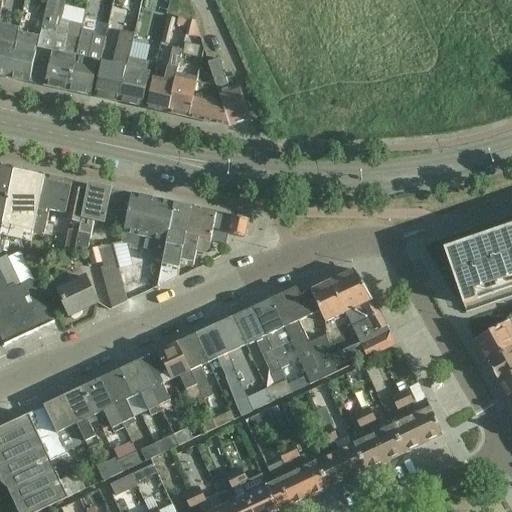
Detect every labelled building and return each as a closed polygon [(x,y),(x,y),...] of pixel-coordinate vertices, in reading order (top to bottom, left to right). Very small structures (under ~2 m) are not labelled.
[(29,83),(45,87),(52,53),(75,58),(82,31),(83,27),(69,24),(68,30),(58,28),(64,0),(48,0),(40,37),(37,50),(29,83)] [(189,21),(186,37),(201,39),(196,22),(189,21)] [(0,77),(8,79),(15,45),(19,28),(0,24),(0,77)] [(68,92),(91,97),(99,59),(101,60),(105,38),(93,36),(93,33),(82,31),(75,58),(68,92)] [(29,48),(15,45),(8,79),(29,83),(37,50),(40,37),(32,35),(29,48)] [(134,38),(123,35),(116,67),(102,64),(95,98),(120,103),(129,59),(134,38)] [(183,52),(173,49),(169,69),(166,81),(153,78),(146,109),(168,114),(177,75),(179,66),(183,52)] [(75,58),(52,53),(45,87),(68,92),(75,58)] [(152,65),(129,59),(120,103),(143,108),(150,74),(152,65)] [(208,64),(215,87),(221,101),(229,128),(250,121),(239,87),(237,88),(233,77),(225,80),(219,60),(208,64)] [(188,78),(177,75),(168,114),(189,118),(196,82),(197,80),(188,78)] [(201,84),(196,82),(189,118),(229,128),(221,101),(215,87),(201,84)] [(0,166),(0,236),(0,237),(15,170),(0,166)] [(46,177),(15,170),(0,237),(31,244),(33,234),(46,177)] [(73,183),(46,177),(33,234),(45,236),(49,215),(47,215),(47,212),(65,216),(66,216),(72,188),(73,183)] [(80,225),(74,250),(87,249),(93,222),(107,225),(109,215),(126,219),(131,195),(123,193),(112,191),(111,191),(88,186),(87,192),(80,225)] [(87,192),(72,188),(66,216),(65,216),(64,221),(80,225),(87,192)] [(126,219),(120,246),(122,246),(122,245),(131,247),(130,250),(137,252),(141,238),(152,241),(150,252),(164,254),(166,243),(175,204),(131,195),(126,219)] [(175,204),(166,243),(164,254),(158,288),(159,288),(160,283),(165,285),(177,279),(179,266),(192,208),(175,204)] [(179,266),(193,269),(196,251),(206,253),(209,250),(210,243),(226,246),(228,235),(232,217),(192,208),(179,266)] [(248,220),(232,217),(228,235),(245,239),(248,220)] [(474,240),(444,250),(461,299),(463,306),(466,314),(511,297),(511,227),(502,230),(474,240)] [(116,259),(113,246),(97,248),(101,264),(112,310),(128,303),(116,259)] [(6,257),(0,259),(0,270),(7,286),(14,283),(17,289),(21,287),(6,257)] [(0,336),(5,347),(30,335),(55,324),(46,305),(34,281),(21,287),(17,289),(14,283),(7,286),(0,270),(0,336)] [(346,314),(368,360),(396,345),(390,333),(356,271),(331,283),(346,314)] [(53,280),(62,298),(70,316),(97,304),(85,278),(72,284),(67,274),(53,280)] [(311,293),(321,313),(325,323),(346,314),(331,283),(311,292),(311,293)] [(272,301),(292,343),(311,386),(338,374),(336,368),(332,356),(326,336),(310,344),(300,323),(321,313),(311,293),(300,298),(296,290),(272,301)] [(292,343),(272,301),(253,310),(281,370),(289,367),(284,355),(286,354),(283,347),(292,343)] [(281,370),(253,310),(234,319),(247,347),(256,343),(271,375),(281,370)] [(247,347),(234,319),(216,328),(243,389),(256,383),(241,350),(247,347)] [(511,326),(509,321),(492,331),(475,341),(487,362),(511,347),(511,326)] [(243,389),(216,328),(196,337),(210,365),(218,361),(223,371),(242,418),(254,412),(247,397),(247,398),(243,389)] [(210,365),(196,337),(178,345),(202,397),(204,401),(214,396),(206,379),(201,369),(210,365)] [(202,397),(178,345),(159,354),(172,383),(181,379),(191,402),(202,397)] [(356,346),(332,356),(336,368),(361,359),(356,346)] [(511,375),(511,347),(487,362),(499,383),(511,375)] [(172,383),(159,354),(140,363),(163,412),(174,408),(164,387),(172,383)] [(163,412),(140,363),(121,372),(134,401),(142,397),(151,418),(163,412)] [(134,401),(121,372),(102,381),(127,433),(138,427),(127,404),(134,401)] [(511,375),(499,383),(511,404),(511,402),(511,375)] [(127,433),(102,381),(84,389),(98,418),(106,414),(117,438),(127,433)] [(292,394),(287,381),(267,390),(274,403),(292,394)] [(407,409),(414,405),(403,382),(396,385),(400,394),(407,409)] [(98,418),(84,389),(64,399),(86,445),(88,450),(99,446),(88,423),(98,418)] [(274,403),(267,390),(266,389),(247,397),(254,412),(274,403)] [(407,409),(400,394),(392,398),(399,413),(407,409)] [(64,399),(44,408),(28,415),(50,462),(86,445),(64,399)] [(294,419),(287,403),(268,412),(274,424),(285,448),(310,499),(329,490),(316,463),(313,456),(311,452),(300,457),(291,438),(295,436),(295,437),(302,434),(295,418),(294,419)] [(443,435),(430,408),(411,418),(424,445),(443,435)] [(369,427),(377,424),(371,410),(363,414),(369,427)] [(231,412),(213,421),(217,429),(235,421),(231,412)] [(274,424),(268,412),(250,421),(255,433),(274,424)] [(369,427),(363,414),(355,417),(361,431),(369,427)] [(40,511),(67,499),(50,462),(28,415),(0,428),(0,482),(8,490),(18,511),(40,511)] [(424,445),(411,418),(392,427),(405,454),(424,445)] [(212,419),(198,427),(202,436),(217,429),(213,421),(212,419)] [(332,427),(324,431),(330,444),(338,440),(332,427)] [(405,454),(392,427),(373,436),(386,463),(405,454)] [(173,436),(178,447),(194,440),(188,429),(173,436)] [(316,435),(322,448),(330,444),(324,431),(316,435)] [(386,463),(373,436),(354,445),(367,472),(386,463)] [(169,438),(154,446),(159,456),(174,449),(169,438)] [(367,472),(354,445),(335,454),(348,481),(367,472)] [(159,456),(154,446),(139,453),(144,464),(159,456)] [(278,481),(267,486),(267,487),(279,511),(281,511),(310,499),(285,448),(278,452),(283,462),(271,467),(278,481)] [(137,453),(118,462),(123,474),(142,465),(137,453)] [(348,481),(335,454),(316,463),(329,490),(348,481)] [(117,461),(105,467),(111,479),(123,474),(118,462),(117,461)] [(154,466),(133,476),(138,487),(159,477),(154,466)] [(253,493),(242,469),(234,473),(252,511),(279,511),(267,487),(253,493)] [(252,511),(234,473),(226,476),(233,490),(220,496),(224,507),(226,511),(252,511)] [(138,487),(133,476),(110,486),(116,498),(138,487)] [(207,503),(200,488),(192,492),(199,507),(201,511),(226,511),(224,507),(213,511),(212,511),(208,502),(207,503)] [(199,507),(192,492),(184,496),(191,511),(199,507)]
